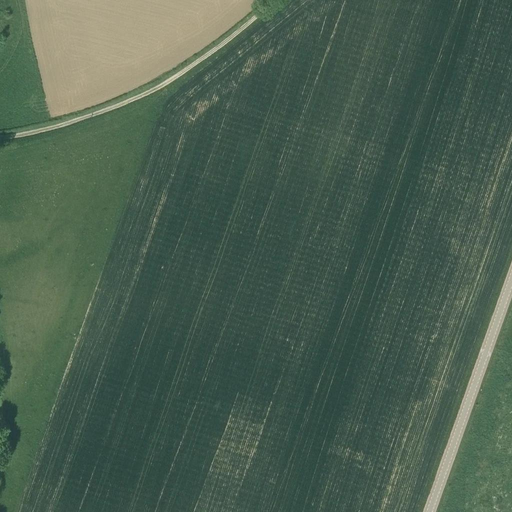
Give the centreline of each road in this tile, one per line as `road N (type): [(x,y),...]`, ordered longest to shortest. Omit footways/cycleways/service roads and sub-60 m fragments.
road 1 (track): [(0,139),(34,135),(147,93),(274,0)]
road 2 (secondary): [(429,511),(511,277)]
